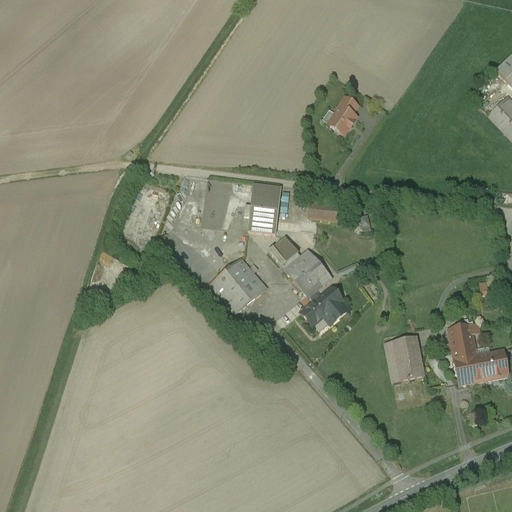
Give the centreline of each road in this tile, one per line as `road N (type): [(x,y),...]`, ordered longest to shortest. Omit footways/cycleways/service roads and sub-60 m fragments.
road 1 (unclassified): [(511,213),(123,165)]
road 2 (tertiary): [(511,448),(376,511)]
road 3 (track): [(123,165),(0,181)]
